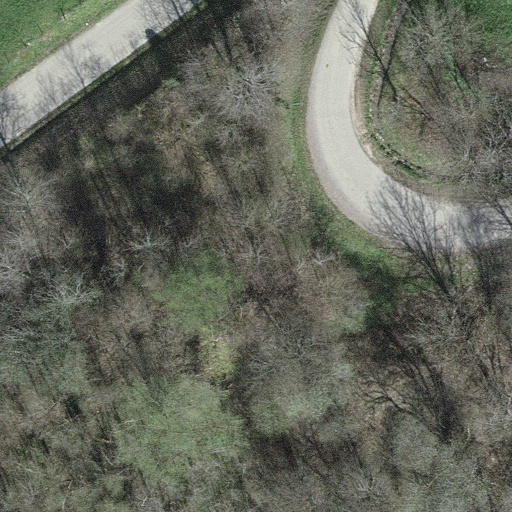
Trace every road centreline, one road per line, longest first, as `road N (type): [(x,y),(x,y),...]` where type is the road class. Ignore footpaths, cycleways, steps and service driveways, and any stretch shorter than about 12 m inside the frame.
road 1 (unclassified): [(348,0),(321,99),(336,165),(392,212),(480,221),(511,213)]
road 2 (unclassified): [(145,0),(0,112)]
